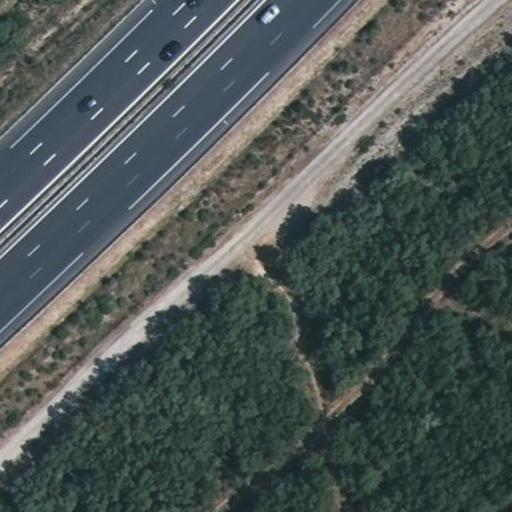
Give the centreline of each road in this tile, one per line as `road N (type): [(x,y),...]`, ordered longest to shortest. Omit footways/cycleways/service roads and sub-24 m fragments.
road 1 (track): [(0,481),(508,0)]
road 2 (motorway): [(0,289),(299,0)]
road 3 (motorway): [(199,0),(0,191)]
